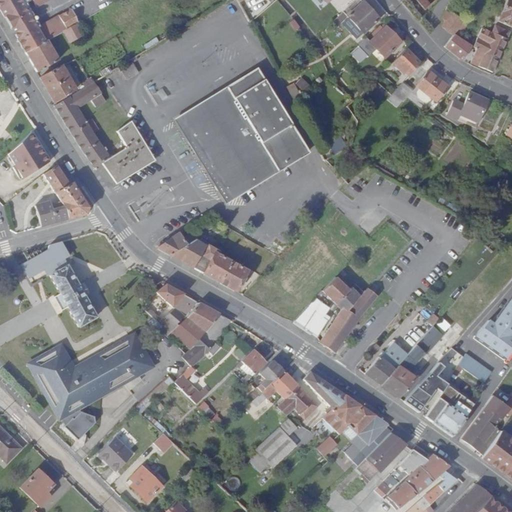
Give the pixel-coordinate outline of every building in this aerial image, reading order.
[(2,0),(0,1),(0,3),(28,53),(51,41),(67,32),(81,24),(74,12),(42,29),(35,18),(24,0),(2,0)] [(365,36),(381,22),(361,0),(359,0),(358,1),(357,0),(336,22),(337,22),(340,26),(341,28),(344,25),(350,19),(365,36)] [(416,0),(427,13),(432,8),(441,1),(442,0),(416,0)] [(511,2),(510,1),(500,23),(511,27),(511,2)] [(450,13),(466,25),(468,22),(470,21),(451,6),(448,11),(450,13)] [(458,35),(461,31),(466,25),(450,13),(444,20),(448,23),(444,28),(455,38),(458,35)] [(93,24),(90,19),(81,24),(67,32),(73,43),(86,35),(85,34),(89,32),(87,27),(93,24)] [(344,25),(358,43),(365,36),(350,19),(344,25)] [(302,38),(306,35),(297,21),(292,25),(302,38)] [(466,25),(461,31),(463,34),(472,24),(468,22),(466,25)] [(495,75),(511,35),(511,34),(498,28),(495,35),(485,30),(475,49),(480,51),(474,66),(495,75)] [(397,51),(403,45),(389,30),(373,46),(387,60),(390,58),(392,60),(399,53),(397,51)] [(458,35),(455,38),(446,49),(462,63),(473,48),(462,41),(463,39),(460,37),(458,35)] [(142,44),(145,49),(157,42),(154,37),(142,44)] [(332,45),(330,40),(324,44),(326,49),(332,45)] [(40,73),(62,61),(51,41),(28,53),(40,73)] [(405,76),(407,75),(410,78),(422,66),(408,52),(394,66),(405,76)] [(130,82),(142,75),(135,63),(123,71),(130,82)] [(65,66),(43,79),(59,104),(80,92),(65,66)] [(232,197),(186,125),(264,74),(261,69),(178,122),(230,203),(284,169),(281,166),(232,197)] [(103,74),(106,79),(113,74),(110,70),(103,74)] [(284,169),(313,150),(264,74),(186,125),(232,197),(281,166),(284,169)] [(438,103),(449,89),(429,74),(418,88),(438,103)] [(284,89),(289,95),(305,84),(300,78),(284,89)] [(100,110),(109,104),(96,85),(60,107),(59,108),(84,150),(98,171),(105,166),(113,161),(109,155),(111,153),(107,148),(105,149),(95,136),(100,133),(94,122),(89,125),(80,111),(94,102),(100,110)] [(410,94),(412,92),(404,85),(401,88),(403,90),(407,92),(410,94)] [(403,90),(401,88),(397,92),(401,95),(406,98),(410,94),(407,92),(403,90)] [(397,92),(394,95),(403,102),(406,98),(401,95),(397,92)] [(461,122),(463,117),(481,126),(491,104),(472,95),(466,107),(456,102),(449,117),(461,122)] [(461,122),(479,130),(481,126),(463,117),(461,122)] [(158,162),(134,123),(133,123),(119,133),(124,142),(130,150),(113,161),(105,166),(119,188),(158,162)] [(33,135),(32,136),(11,156),(26,180),(52,164),(33,135)] [(333,155),(345,146),(337,136),(325,145),(333,155)] [(196,188),(207,182),(197,163),(186,168),(196,188)] [(88,216),(89,210),(73,184),(71,186),(59,167),(46,176),(64,204),(54,207),(53,203),(38,207),(43,223),(40,224),(42,229),(88,216)] [(492,232),(490,234),(498,239),(500,237),(502,234),(494,229),(492,232)] [(181,236),(159,250),(206,275),(218,255),(219,253),(218,252),(208,247),(206,249),(197,243),(198,242),(194,235),(187,240),(186,237),(183,239),(181,236)] [(44,254),(24,265),(32,279),(48,270),(66,260),(70,257),(61,243),(48,246),(47,247),(47,248),(46,250),(46,252),(44,254)] [(252,278),(254,276),(218,255),(206,275),(240,294),(249,276),(252,278)] [(66,260),(48,270),(51,277),(69,266),(66,260)] [(87,297),(92,294),(89,289),(86,283),(80,286),(69,266),(51,277),(62,295),(57,297),(64,310),(69,307),(81,328),(99,318),(87,297)] [(300,279),(292,272),(288,276),(300,287),(302,286),(298,282),(300,279)] [(289,309),(292,306),(304,316),(316,303),(300,287),(288,276),(271,293),(289,309)] [(344,312),(349,316),(367,295),(358,287),(352,294),(337,280),(328,290),(324,294),(344,312)] [(257,301),(267,291),(260,283),(250,294),(257,301)] [(190,301),(167,287),(160,293),(178,309),(167,320),(174,327),(186,318),(183,315),(185,313),(188,316),(198,305),(190,301)] [(322,346),(338,357),(361,324),(372,308),(377,300),(368,293),(367,295),(349,316),(344,312),(322,346)] [(304,316),(296,324),(305,331),(322,305),(318,301),(316,303),(304,316)] [(511,301),(494,326),(490,323),(476,339),(508,360),(511,354),(511,301)] [(322,305),(305,331),(318,340),(332,321),(328,316),(331,312),(322,305)] [(189,319),(175,332),(170,337),(173,340),(177,335),(192,350),(187,355),(183,359),(193,370),(194,368),(204,359),(206,357),(211,352),(214,349),(221,341),(233,323),(200,306),(189,319)] [(425,319),(428,325),(436,320),(433,314),(425,319)] [(162,332),(168,327),(161,320),(159,317),(153,323),(162,332)] [(440,343),(447,334),(438,325),(437,326),(430,334),(440,343)] [(152,371),(158,368),(139,334),(77,368),(65,348),(60,350),(75,377),(137,343),(152,371)] [(436,343),(438,345),(440,343),(430,334),(407,358),(403,363),(382,387),(400,400),(423,373),(420,370),(414,376),(410,371),(436,343)] [(31,365),(61,421),(63,421),(81,411),(152,371),(137,343),(75,377),(60,350),(31,365)] [(366,376),(382,387),(403,363),(407,358),(394,346),(381,361),(380,360),(366,376)] [(374,350),(372,352),(376,357),(382,350),(378,347),(374,351),(374,350)] [(238,355),(243,361),(251,353),(245,348),(238,355)] [(206,357),(204,359),(207,363),(215,356),(211,352),(206,357)] [(257,377),(269,364),(256,352),(239,368),(241,371),(246,366),(257,377)] [(459,369),(485,386),(491,378),(493,376),(468,358),(465,362),(459,369)] [(257,400),(264,394),(285,374),(275,363),(262,377),(266,381),(264,383),(265,384),(258,391),(258,392),(254,397),(257,400)] [(424,408),(435,391),(443,397),(448,387),(435,378),(442,369),(438,365),(408,399),(424,408)] [(257,377),(246,366),(241,371),(249,378),(250,377),(253,380),(257,377)] [(193,370),(177,384),(178,385),(197,406),(208,396),(204,391),(200,394),(189,382),(198,372),(194,368),(193,370)] [(288,402),(301,390),(285,374),(264,394),(269,400),(270,400),(279,394),(285,401),(283,403),(285,405),(280,411),(288,420),(297,413),(288,402)] [(333,412),(347,398),(312,374),(305,381),(332,409),(328,413),(329,415),(333,412)] [(253,380),(250,377),(249,378),(244,383),(247,386),(250,383),(253,380)] [(177,384),(172,378),(149,399),(155,406),(178,385),(177,384)] [(465,419),(474,407),(448,387),(443,397),(426,420),(453,439),(466,421),(465,419)] [(307,422),(320,409),(301,390),(288,402),(297,413),(307,422)] [(253,404),(258,409),(269,400),(264,394),(257,400),(253,404)] [(118,420),(137,401),(131,395),(112,414),(118,420)] [(364,410),(347,398),(333,412),(329,415),(327,417),(323,421),(342,438),(347,433),(344,430),(348,425),(364,410)] [(511,412),(507,409),(493,398),(461,442),(484,458),(501,434),(503,433),(511,419),(511,412)] [(224,425),(210,409),(205,414),(219,429),(224,425)] [(357,443),(361,439),(372,449),(388,429),(390,427),(364,410),(348,425),(351,429),(347,433),(357,443)] [(81,411),(63,421),(67,428),(74,421),(76,422),(83,414),(81,411)] [(67,428),(66,429),(79,443),(97,425),(97,419),(83,414),(76,422),(74,421),(67,428)] [(289,442),(299,434),(290,424),(251,460),(250,462),(260,472),(268,464),(276,472),(298,452),(289,442)] [(10,462),(24,448),(1,426),(0,426),(0,453),(10,462)] [(359,467),(361,469),(391,435),(393,433),(388,429),(372,449),(364,456),(356,464),(359,467)] [(504,477),(511,466),(511,442),(501,434),(484,458),(482,461),(504,477)] [(156,446),(164,454),(174,443),(166,435),(156,446)] [(376,483),(408,447),(391,435),(361,469),(376,483)] [(118,473),(135,457),(117,439),(101,455),(118,473)] [(372,449),(361,439),(357,443),(354,446),(356,449),(364,456),(372,449)] [(332,440),(327,445),(334,454),(340,448),(332,440)] [(327,445),(321,452),(329,460),(334,454),(327,445)] [(348,456),(356,464),(364,456),(356,449),(348,456)] [(411,474),(426,460),(414,452),(381,488),(358,511),(376,511),(373,508),(411,474)] [(450,468),(434,457),(429,462),(413,476),(382,505),(388,511),(398,511),(438,479),(444,484),(439,490),(410,511),(425,511),(426,511),(448,492),(458,483),(444,473),(450,468)] [(359,473),(372,486),(376,483),(361,469),(359,467),(354,472),(357,474),(359,473)] [(150,503),(164,489),(145,470),(139,476),(142,479),(137,484),(134,487),(150,503)] [(53,499),(48,495),(52,490),(56,486),(50,481),(51,476),(46,471),(41,472),(24,490),(42,508),(53,499)] [(189,482),(196,475),(193,471),(186,479),(189,482)] [(137,484),(142,479),(139,476),(134,481),(137,484)] [(478,511),(490,500),(492,498),(476,487),(451,511),(478,511)] [(52,490),(48,495),(53,499),(57,495),(52,490)] [(454,498),(448,492),(426,511),(425,511),(437,511),(443,506),(444,507),(454,498)] [(505,511),(490,500),(478,511),(505,511)]
